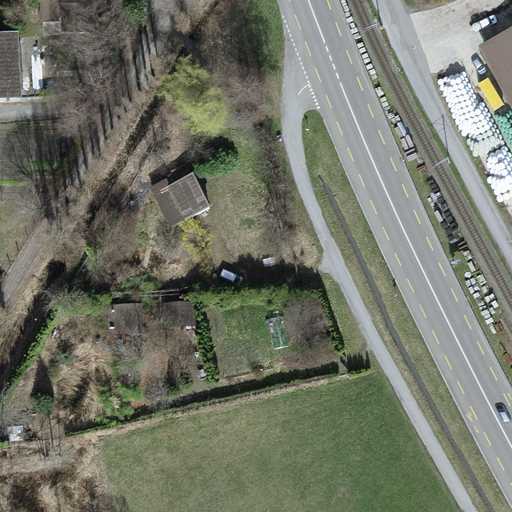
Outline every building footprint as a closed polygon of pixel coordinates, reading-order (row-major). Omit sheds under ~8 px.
[(511,34),(478,53),(511,117),(511,34)] [(17,36),(0,36),(0,99),(19,99),(17,36)] [(206,205),(192,177),(169,188),(166,181),(154,187),(171,222),(206,205)] [(191,302),(164,302),(164,326),(192,326),(191,302)] [(139,306),(111,307),(112,331),(140,330),(139,306)] [(23,439),(22,427),(9,428),(9,439),(23,439)]
